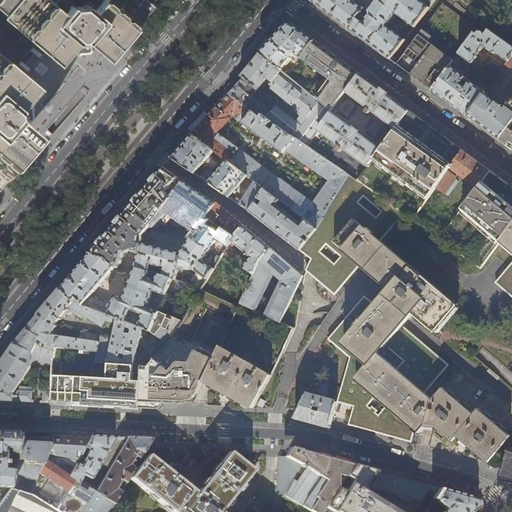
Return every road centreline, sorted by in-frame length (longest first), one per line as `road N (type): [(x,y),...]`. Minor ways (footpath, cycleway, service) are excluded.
road 1 (residential): [(0,413),(318,435),(472,479),(505,508)]
road 2 (primary): [(0,320),(272,0)]
road 3 (primary): [(199,0),(0,238)]
road 4 (residential): [(511,167),(281,0)]
